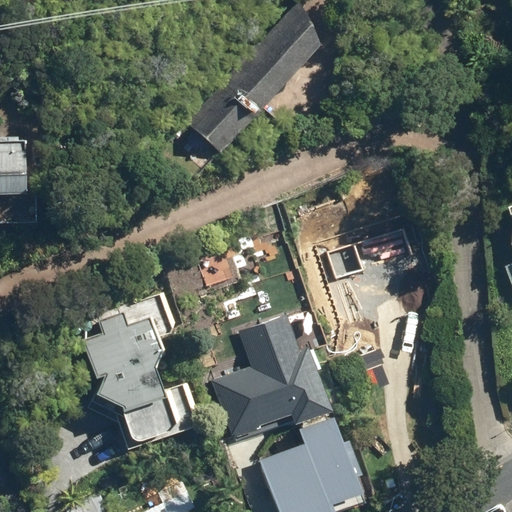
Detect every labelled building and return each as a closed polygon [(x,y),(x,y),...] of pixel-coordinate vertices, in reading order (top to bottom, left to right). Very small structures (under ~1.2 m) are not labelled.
[(331,0),(313,0),(193,123),(222,152),(352,20),(331,0)] [(30,150),(0,149),(0,191),(29,192),(30,150)] [(422,218),(313,244),(330,314),(439,288),(422,218)] [(131,324),(127,313),(103,321),(107,333),(89,339),(102,379),(90,407),(120,422),(129,449),(202,424),(188,381),(168,387),(164,379),(151,369),(169,348),(155,315),(131,324)] [(231,376),(213,384),(236,436),(291,412),(297,425),(337,408),(308,346),(304,348),(288,314),(217,346),(231,376)] [(107,511),(97,488),(63,504),(66,511),(107,511)] [(197,511),(187,492),(146,511),(197,511)]
